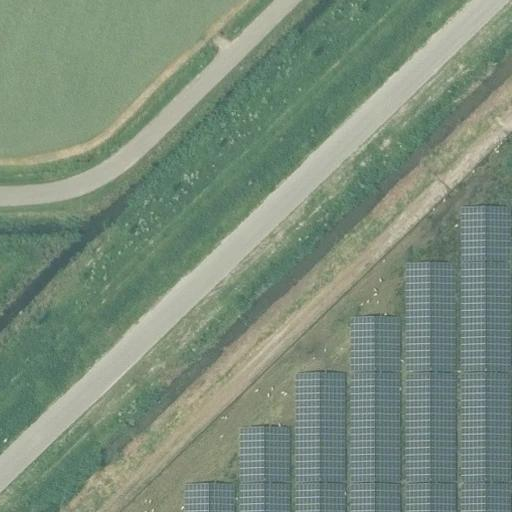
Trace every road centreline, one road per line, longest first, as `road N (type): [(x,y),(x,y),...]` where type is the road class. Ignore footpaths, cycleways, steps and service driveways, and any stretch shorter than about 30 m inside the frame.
road 1 (tertiary): [(0,475),(491,0)]
road 2 (unclassified): [(0,196),(65,190),(105,173),(289,0)]
